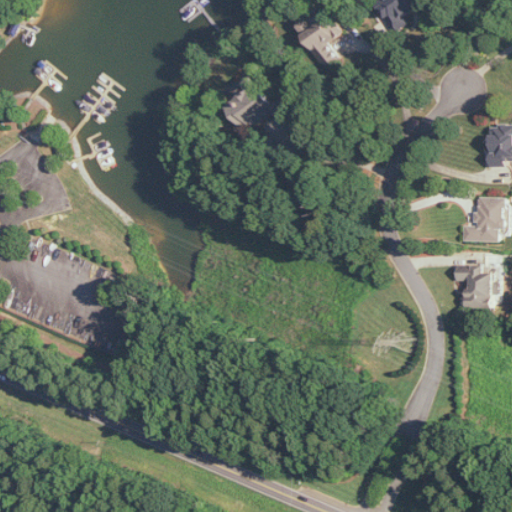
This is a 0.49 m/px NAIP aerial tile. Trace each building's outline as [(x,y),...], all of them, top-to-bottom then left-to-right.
[(434,3),(431,0),(379,0),(395,26),(434,3)] [(346,28),(324,8),(301,33),(338,68),(346,60),(330,45),(346,28)] [(279,104),(259,75),(248,83),(254,91),(233,106),(249,128),(262,119),(266,123),(277,115),(291,134),(305,123),(288,98),(279,104)] [(496,167),(511,167),(511,125),(507,125),(507,132),(498,132),(496,167)] [(469,241),(507,242),(508,233),(511,232),(511,197),(484,197),(482,226),(469,226),(469,241)] [(463,281),(474,281),(474,296),(468,296),(468,307),(502,308),(502,273),(497,272),(497,265),(478,265),(478,267),(464,267),(463,281)]
